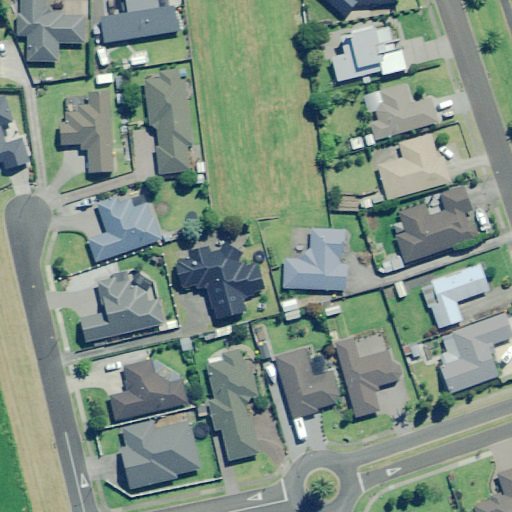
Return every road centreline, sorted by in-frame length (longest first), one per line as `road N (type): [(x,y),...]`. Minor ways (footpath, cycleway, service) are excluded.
road 1 (residential): [(24,217),(25,268),(83,511)]
road 2 (residential): [(511,193),(447,0)]
road 3 (residential): [(332,462),(511,405)]
road 4 (residential): [(511,429),(360,481),(346,493)]
